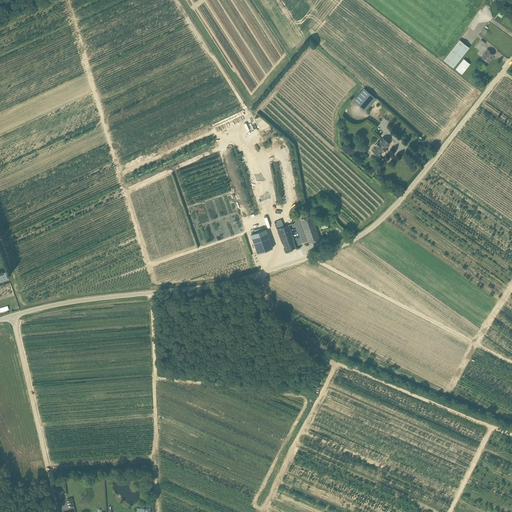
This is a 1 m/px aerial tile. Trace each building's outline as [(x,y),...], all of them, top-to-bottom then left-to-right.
[(459,40),(444,60),(454,67),(469,48),(459,40)] [(475,47),(480,50),(486,44),(481,40),(475,47)] [(494,55),(487,49),(481,57),(488,63),(491,59),(494,55)] [(464,77),(471,68),(463,61),(456,70),(464,77)] [(376,98),(364,88),(353,100),(365,111),(376,98)] [(256,136),(242,141),(244,147),(258,142),(256,136)] [(386,138),(385,138),(385,139),(383,137),(379,142),(378,141),(375,145),(371,150),(373,152),(373,153),(375,155),(376,155),(377,155),(379,156),(383,152),(384,152),(386,149),(390,144),(388,142),(388,141),(386,138)] [(311,216),(301,219),(306,232),(316,229),(311,216)] [(281,221),(276,223),(286,251),(296,248),(288,225),(283,226),(281,221)] [(251,235),(252,239),(257,253),(273,248),(266,229),(265,229),(265,227),(258,229),(255,230),(255,231),(256,233),(251,235)] [(320,239),(318,235),(316,229),(306,232),(309,243),(320,239)] [(59,500),(60,508),(73,506),(72,499),(59,500)]
